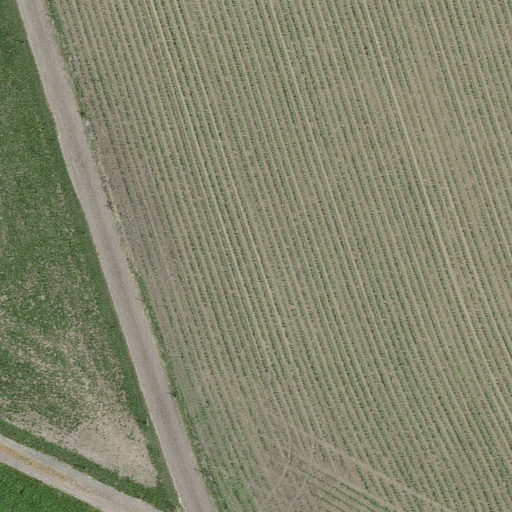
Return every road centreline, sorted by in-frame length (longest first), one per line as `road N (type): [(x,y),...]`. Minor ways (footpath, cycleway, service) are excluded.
road 1 (track): [(192,511),(29,0)]
road 2 (track): [(133,511),(0,446)]
